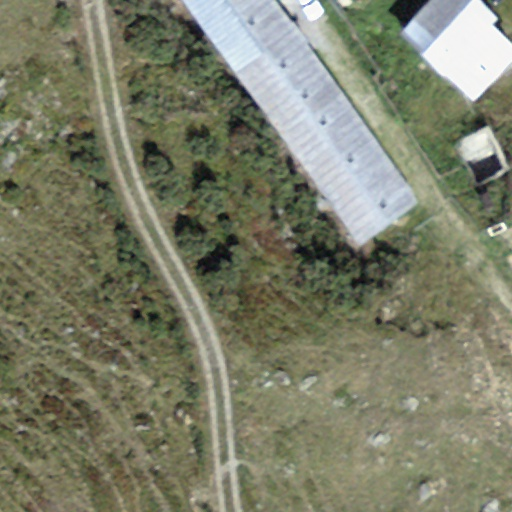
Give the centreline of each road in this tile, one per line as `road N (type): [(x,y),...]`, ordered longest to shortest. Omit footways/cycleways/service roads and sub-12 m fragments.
road 1 (track): [(93,0),(120,147),(214,367),(231,511)]
road 2 (track): [(511,289),(301,0)]
